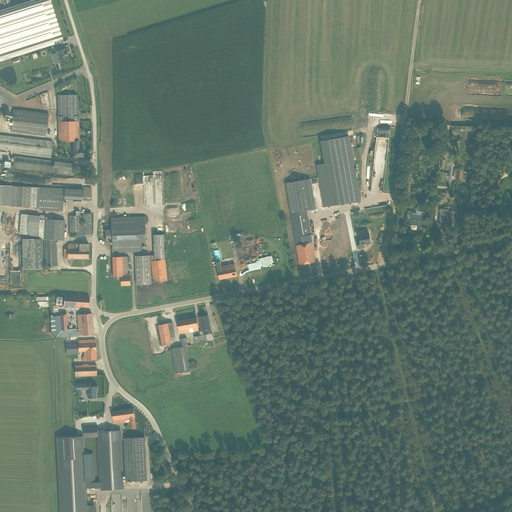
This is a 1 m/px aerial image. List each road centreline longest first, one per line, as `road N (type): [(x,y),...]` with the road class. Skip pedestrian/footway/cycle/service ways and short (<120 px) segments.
road 1 (unclassified): [(115,317),(511,237)]
road 2 (unclassified): [(95,310),(94,111),(64,0)]
road 3 (track): [(377,265),(394,209),(418,0)]
road 4 (unclassified): [(193,511),(149,414),(110,376),(103,329)]
